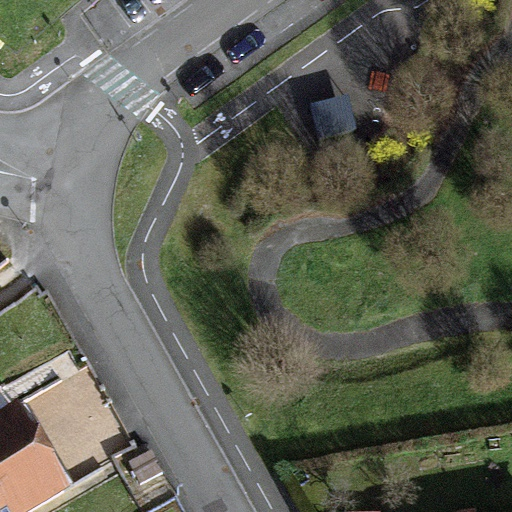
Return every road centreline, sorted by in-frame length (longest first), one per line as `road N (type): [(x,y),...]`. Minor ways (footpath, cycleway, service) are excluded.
road 1 (residential): [(49,175),(87,293),(217,511)]
road 2 (residential): [(49,175),(120,86),(239,0)]
